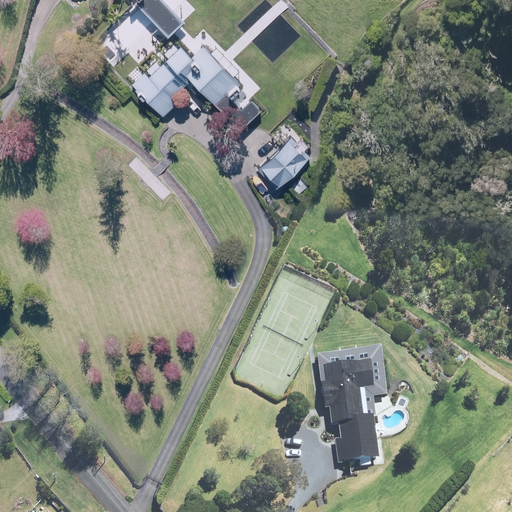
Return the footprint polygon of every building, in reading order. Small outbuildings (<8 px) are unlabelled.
[(139,0),(134,5),(166,38),(181,24),(158,0),(139,0)] [(187,78),(239,128),(257,108),(247,98),(238,108),(228,97),(240,84),(200,45),(190,55),(179,44),(148,76),(142,71),(130,83),(135,88),(133,90),(139,96),(140,94),(162,115),(177,99),(172,94),(187,78)] [(275,102),(279,105),(286,98),(283,94),(275,102)] [(255,167),(274,187),(306,154),(300,148),(305,143),(297,136),(293,140),(288,135),(255,167)] [(262,199),(268,206),(274,202),(268,194),(262,199)] [(333,441),(337,465),(376,460),(371,419),(373,419),(371,398),(383,397),(377,349),(354,352),(354,347),(346,348),(347,353),(314,357),(322,410),(326,410),(328,427),(336,426),(338,440),(333,441)]
